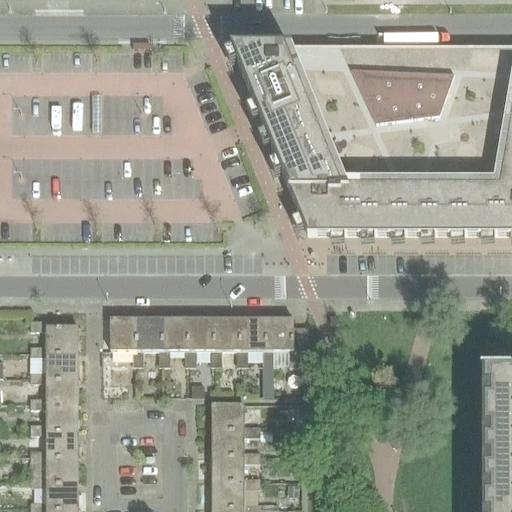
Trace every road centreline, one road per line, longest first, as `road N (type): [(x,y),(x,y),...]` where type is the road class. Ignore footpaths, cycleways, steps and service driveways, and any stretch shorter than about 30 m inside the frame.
road 1 (residential): [(511,27),(0,27)]
road 2 (tertiary): [(0,288),(511,288)]
road 3 (residential): [(172,509),(104,510),(104,425),(172,425)]
